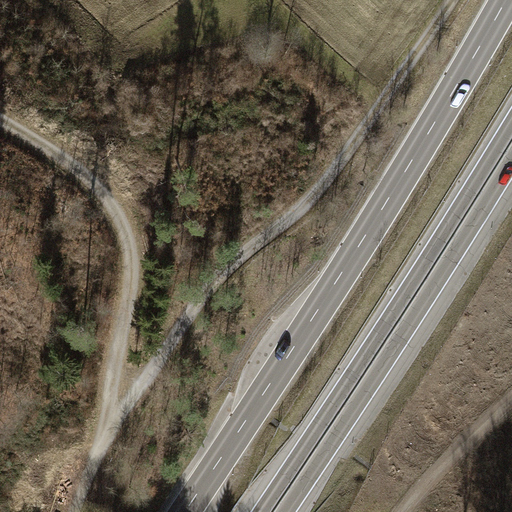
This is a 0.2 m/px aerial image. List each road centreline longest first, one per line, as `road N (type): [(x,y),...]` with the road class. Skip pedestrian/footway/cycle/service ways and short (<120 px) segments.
road 1 (track): [(450,0),(314,197),(219,278),(107,438),(74,511)]
road 2 (primary): [(185,511),(328,298),(507,0)]
road 3 (trunk): [(511,124),(263,511)]
road 4 (trunk): [(285,511),(511,162)]
road 5 (track): [(0,118),(103,190),(121,223),(128,295),(107,438)]
road 6 (track): [(407,511),(511,400)]
